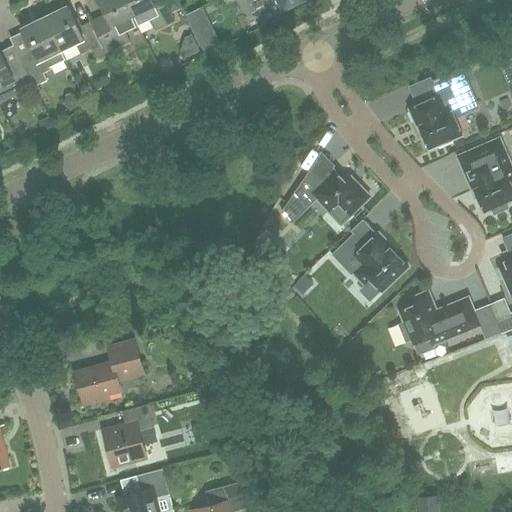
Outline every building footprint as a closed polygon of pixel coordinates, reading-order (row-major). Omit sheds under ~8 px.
[(136,27),(123,0),(100,0),(97,2),(108,25),(95,31),(102,46),(106,54),(106,55),(129,44),(124,33),(136,27)] [(123,0),(136,27),(149,20),(155,31),(174,22),(163,0),(159,0),(153,3),(151,0),(123,0)] [(255,0),(258,7),(263,5),(270,19),(307,1),(306,0),(255,0)] [(61,52),(75,45),(81,56),(93,50),(97,58),(106,54),(102,46),(95,31),(91,23),(78,30),(67,7),(44,19),(60,52),(61,52)] [(60,52),(44,19),(21,30),(32,52),(19,59),(21,63),(30,81),(30,82),(33,87),(47,81),(44,74),(51,71),(49,68),(65,60),(61,52),(60,52)] [(33,87),(30,82),(30,81),(21,63),(7,70),(0,54),(0,103),(20,94),(33,87)] [(462,136),(455,119),(466,114),(460,99),(473,94),(462,69),(432,82),(438,96),(409,109),(417,128),(420,127),(429,150),(462,136)] [(511,181),(511,166),(500,138),(475,149),(457,156),(472,191),(475,190),(485,213),(492,210),(494,215),(509,209),(506,204),(511,201),(511,186),(510,182),(511,181)] [(311,168),(299,185),(280,212),(292,223),(317,198),(329,211),(339,202),(351,215),(370,197),(351,176),(345,181),(334,170),(325,178),(311,168)] [(256,241),(266,252),(277,242),(266,231),(256,241)] [(393,248),(379,233),(365,246),(354,235),(333,255),(352,274),(353,273),(364,285),(370,279),(383,292),(408,268),(391,250),(393,248)] [(506,268),(500,271),(505,280),(511,297),(511,234),(503,239),(509,252),(502,254),(508,267),(506,268)] [(436,311),(428,291),(413,297),(416,304),(399,311),(404,323),(398,325),(405,342),(411,340),(413,345),(429,338),(432,346),(480,326),(469,298),(436,311)] [(511,312),(511,313),(496,319),(502,334),(511,329),(511,312)] [(83,406),(109,399),(107,395),(121,391),(117,377),(143,370),(135,340),(108,348),(112,363),(75,373),(83,406)] [(511,402),(497,405),(500,432),(511,430),(511,402)] [(112,465),(146,455),(140,431),(154,428),(148,405),(122,412),(126,429),(104,435),(112,465)] [(0,468),(9,467),(5,454),(4,454),(0,440),(0,468)] [(174,511),(163,469),(137,476),(141,491),(117,497),(121,511),(125,511),(174,511)] [(236,511),(248,509),(241,483),(207,492),(211,506),(191,511),(236,511)] [(419,511),(438,511),(437,496),(418,497),(419,511)]
